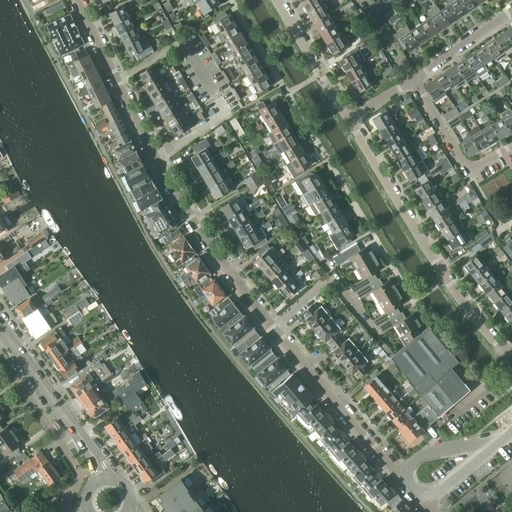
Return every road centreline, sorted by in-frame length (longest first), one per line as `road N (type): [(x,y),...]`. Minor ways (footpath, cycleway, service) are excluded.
road 1 (residential): [(398,473),(189,214),(73,0)]
road 2 (residential): [(511,354),(449,281),(349,120)]
road 3 (secondary): [(111,478),(0,314)]
road 4 (secondary): [(0,332),(87,454),(96,481)]
road 5 (residential): [(511,149),(470,173),(412,82)]
road 6 (residential): [(349,120),(276,0)]
road 7 (residential): [(412,82),(511,15)]
